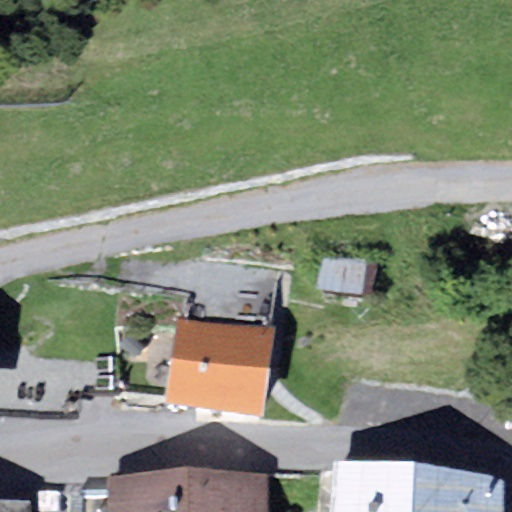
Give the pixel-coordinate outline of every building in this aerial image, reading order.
[(365,260),(323,253),(317,288),(359,295),(365,260)] [(265,330),(178,320),(168,404),(256,414),(265,330)] [(409,511),(411,470),(337,468),(335,511),(409,511)] [(502,511),(504,472),(411,470),(409,511),(502,511)] [(266,511),(265,476),(105,482),(106,511),(266,511)]
